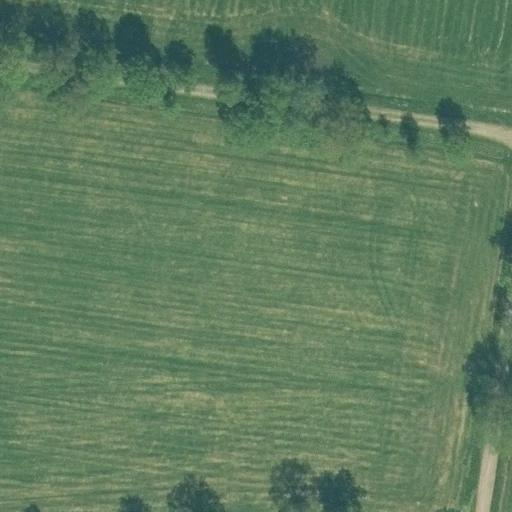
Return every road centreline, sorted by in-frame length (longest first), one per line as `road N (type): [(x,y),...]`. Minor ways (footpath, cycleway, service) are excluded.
road 1 (track): [(511,134),(0,62)]
road 2 (track): [(511,306),(481,511)]
